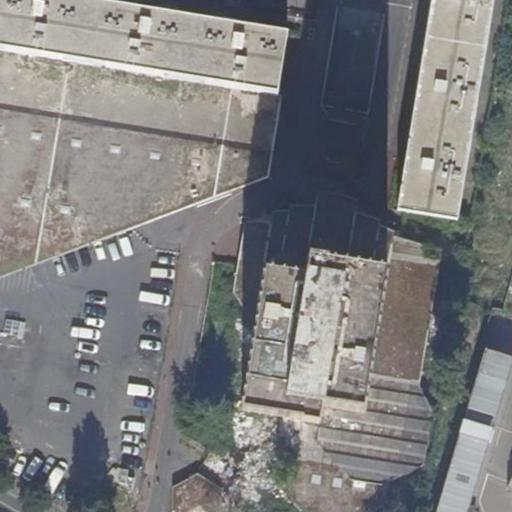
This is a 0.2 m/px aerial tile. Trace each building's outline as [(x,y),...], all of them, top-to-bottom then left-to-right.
[(0,0),(0,267),(266,168),(288,37),(65,0),(0,0)] [(433,0),(399,212),(458,222),(494,0),(433,0)] [(251,236),(241,295),(257,310),(241,411),(256,414),(319,424),(323,406),(332,407),(325,447),(352,477),(382,482),(421,463),(428,415),(411,388),(434,250),(374,240),(375,235),(342,229),(344,216),(321,212),(319,225),(288,220),(287,228),(271,225),(268,239),(251,236)] [(473,348),(432,511),(466,511),(505,356),(473,348)] [(169,473),(168,501),(184,511),(201,511),(217,504),(219,475),(195,460),(169,473)]
